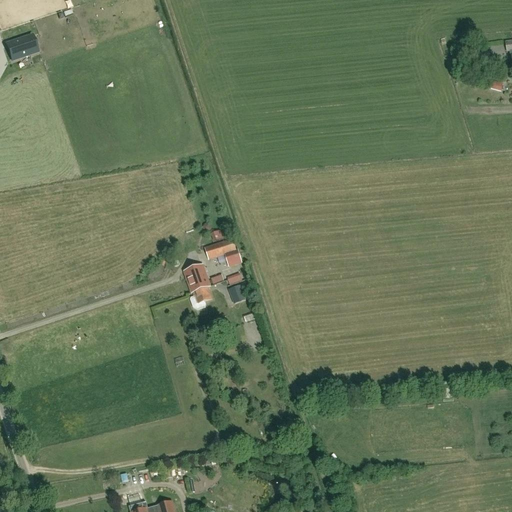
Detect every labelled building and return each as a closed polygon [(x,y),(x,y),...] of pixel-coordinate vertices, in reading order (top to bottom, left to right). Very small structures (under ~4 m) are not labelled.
[(12,61),(38,53),(32,37),(7,45),(12,61)] [(496,91),(498,83),(492,82),(490,89),(496,91)] [(216,241),(224,238),(221,229),(213,232),(216,241)] [(241,261),(238,251),(236,251),(232,240),(204,249),(208,260),(225,255),(228,265),(241,261)] [(192,294),(193,293),(208,288),(209,288),(207,282),(204,274),(202,266),(184,272),(192,294)] [(240,273),(228,278),(230,285),(243,280),(240,273)] [(230,289),(236,304),(249,300),(243,284),(230,289)] [(212,300),(208,288),(193,293),(194,297),(191,298),(190,300),(193,309),(197,311),(205,308),(206,306),(205,302),(212,300)] [(258,346),(256,315),(246,315),(248,346),(258,346)] [(170,479),(181,478),(180,468),(169,468),(170,479)] [(129,475),(121,478),(123,487),(131,484),(129,475)]
